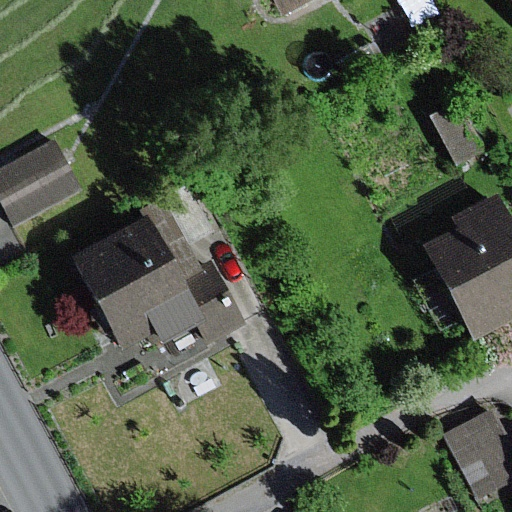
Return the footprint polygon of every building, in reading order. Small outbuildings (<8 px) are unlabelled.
[(263,0),(276,24),(318,0),(263,0)] [(425,0),(396,0),(406,17),(428,5),(425,0)] [(456,105),(428,120),(453,170),(482,155),(456,105)] [(54,143),(0,172),(0,207),(11,227),(79,190),(54,143)] [(169,221),(183,249),(212,234),(187,186),(158,200),(169,221)] [(452,235),(418,253),(470,349),(511,326),(511,237),(492,200),(446,224),(452,235)] [(169,221),(76,267),(120,354),(146,341),(155,349),(199,327),(207,344),(241,327),(211,267),(196,275),(183,249),(169,221)] [(511,456),(489,413),(441,438),(477,506),(511,487),(511,456)]
